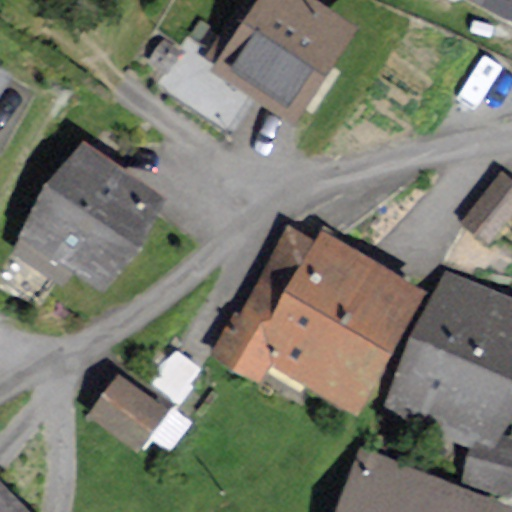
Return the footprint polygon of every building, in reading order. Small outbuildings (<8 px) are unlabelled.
[(359,30),(314,0),(244,0),(206,56),(298,118),(359,30)] [(166,198),(87,139),(13,238),(72,282),(80,271),(100,286),(166,198)] [(511,215),(511,178),(502,170),(463,216),(492,240),(511,215)] [(353,410),(423,288),(323,231),(316,242),(287,225),(216,350),(261,375),(269,362),(353,410)] [(511,417),(511,295),(440,269),(391,403),(502,443),(511,417)] [(170,407),(121,372),(92,412),(140,447),(170,407)] [(511,511),(511,506),(360,450),(337,511),(511,511)] [(0,511),(31,511),(0,479),(0,511)]
